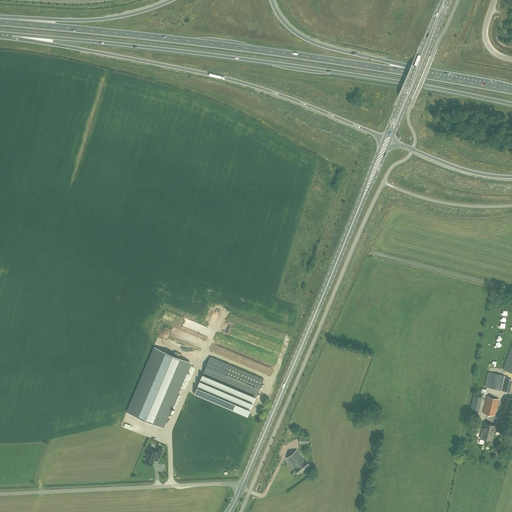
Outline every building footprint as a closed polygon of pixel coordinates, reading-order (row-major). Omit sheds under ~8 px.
[(135,0),(127,0),(126,6),(133,8),(135,0)] [(355,285),(356,282),(345,277),(343,283),(353,287),(353,288),(361,291),(362,288),(355,285)] [(364,321),(370,323),(380,294),(367,290),(353,330),(359,333),(364,321)] [(381,343),(392,310),(380,306),(374,326),(369,339),(381,343)] [(332,308),(330,314),(341,318),(343,312),(332,308)] [(511,373),(511,344),(503,370),(511,373)] [(155,347),(127,412),(163,427),(183,379),(190,363),(179,358),(180,354),(176,352),(175,356),(164,351),(155,347)] [(248,416),(263,379),(210,357),(202,375),(194,394),(248,416)] [(382,361),(375,359),(373,366),(380,368),(382,361)] [(488,372),(485,387),(489,388),(501,390),(509,392),(511,380),(511,379),(504,378),(504,376),(488,372)] [(386,393),(389,380),(381,378),(379,392),(386,393)] [(474,395),(470,410),(478,412),(482,397),(474,395)] [(499,399),(487,396),(484,413),(495,415),(499,399)] [(511,398),(505,397),(502,411),(510,413),(511,405),(511,398)] [(393,404),(391,411),(405,416),(409,406),(398,402),(397,405),(393,404)] [(492,441),(496,426),(484,423),(480,438),(492,441)] [(288,439),(290,433),(280,431),(279,436),(288,439)] [(309,444),(309,436),(300,436),(300,445),(309,444)] [(160,456),(163,449),(157,447),(156,451),(150,449),(145,459),(154,463),(155,459),(158,460),(159,460),(160,456)] [(297,450),(287,458),(299,474),(310,466),(297,450)]
